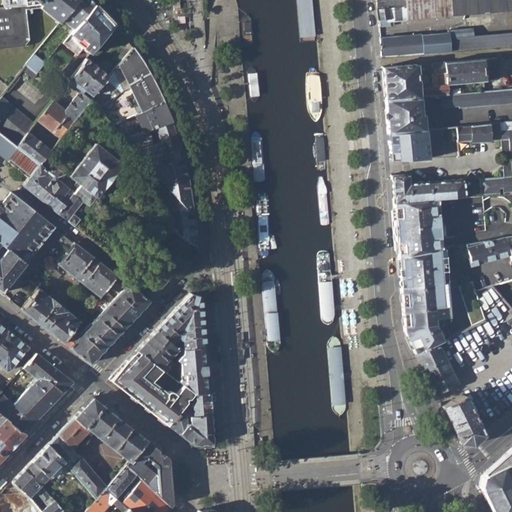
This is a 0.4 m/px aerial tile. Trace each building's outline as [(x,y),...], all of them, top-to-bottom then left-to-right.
[(0,0),(0,96),(27,63),(32,57),(34,54),(39,48),(62,20),(77,0),(0,0)] [(89,0),(77,0),(62,20),(73,28),(93,3),(89,0)] [(312,0),(297,0),(301,40),(316,39),(312,0)] [(376,0),(378,25),(378,27),(394,25),(393,20),(407,19),(406,0),(376,0)] [(431,0),(406,0),(407,19),(433,17),(431,0)] [(450,0),(431,0),(433,17),(452,15),(450,0)] [(469,0),(450,0),(452,15),(471,14),(469,0)] [(511,0),(469,0),(471,14),(511,10),(511,0)] [(91,53),(114,24),(104,14),(93,3),(73,28),(62,41),(77,53),(83,46),(91,53)] [(247,15),(244,14),(242,15),(241,17),(240,19),(241,45),(242,46),(243,47),(245,48),(246,49),(247,49),(249,47),(250,46),(251,44),(249,19),(248,17),(247,15)] [(448,31),(448,32),(450,51),(511,46),(511,32),(471,36),(471,29),(448,31)] [(381,56),(450,51),(448,32),(379,37),(381,56)] [(114,56),(120,61),(132,47),(126,40),(114,56)] [(120,61),(119,63),(142,111),(163,102),(161,99),(147,70),(132,47),(120,61)] [(27,63),(37,72),(42,65),(44,63),(34,54),(32,57),(27,63)] [(494,57),(443,61),(444,82),(447,81),(496,78),(494,57)] [(76,81),(91,61),(87,58),(71,78),(76,81)] [(94,95),(109,76),(91,61),(76,81),(91,93),(94,95)] [(448,95),(447,81),(444,82),(443,61),(431,62),(432,67),(435,73),(433,74),(434,86),(431,86),(417,87),(416,77),(422,77),(421,67),(418,64),(400,65),(382,67),(384,100),(419,97),(431,96),(448,95)] [(113,125),(142,111),(119,63),(109,76),(94,95),(91,99),(113,125)] [(250,70),(249,70),(247,71),(246,72),(245,73),(245,75),(245,97),(246,99),(246,100),(247,101),(247,102),(248,103),(250,103),(251,103),(252,102),(253,102),(254,100),(254,99),(254,97),(254,75),(253,74),(253,73),(252,71),(250,70)] [(54,104),(69,85),(67,83),(51,102),(54,104)] [(459,108),(511,104),(511,89),(508,90),(458,94),(459,106),(459,108)] [(68,108),(77,116),(91,99),(94,95),(91,93),(88,96),(81,90),(68,108)] [(448,95),(431,96),(431,102),(441,102),(442,107),(459,106),(458,94),(448,95)] [(34,123),(0,96),(0,132),(16,146),(27,132),(34,123)] [(387,132),(424,129),(423,117),(420,114),(419,97),(384,100),(387,132)] [(42,143),(50,150),(60,138),(70,125),(74,120),(64,112),(54,104),(51,102),(37,119),(41,122),(52,131),(42,143)] [(113,125),(128,142),(149,132),(156,129),(171,122),(163,102),(142,111),(113,125)] [(77,117),(77,116),(68,108),(64,112),(74,120),(77,117)] [(74,120),(70,125),(77,130),(83,121),(77,117),(74,120)] [(27,132),(30,134),(41,122),(37,119),(34,123),(27,132)] [(144,159),(181,149),(171,122),(156,129),(160,142),(153,145),(149,132),(128,142),(144,159)] [(511,122),(488,124),(457,126),(458,142),(498,139),(507,138),(508,155),(509,155),(511,154),(511,122)] [(442,141),(441,128),(424,129),(387,132),(389,161),(427,159),(426,142),(442,141)] [(257,181),(258,181),(261,180),(263,180),(264,179),(264,178),(261,134),(260,133),(259,132),(258,131),(257,130),(256,129),(255,129),(254,129),(253,130),(252,131),(251,132),(250,134),(250,135),(253,179),(254,179),(255,180),(257,181)] [(16,146),(0,132),(0,153),(29,176),(23,184),(58,212),(73,192),(74,191),(60,180),(46,169),(44,167),(39,164),(16,146)] [(16,146),(39,164),(41,161),(50,150),(42,143),(30,134),(27,132),(16,146)] [(498,139),(502,176),(511,175),(511,166),(509,155),(508,155),(507,138),(498,139)] [(69,175),(76,181),(80,184),(96,196),(122,164),(95,143),(69,175)] [(184,160),(181,149),(144,159),(151,168),(184,160)] [(184,160),(151,168),(165,183),(188,178),(184,160)] [(315,165),(313,171),(312,176),(312,180),(313,186),(313,191),(315,210),(319,212),(322,212),(326,211),(328,209),(329,190),(328,185),(328,180),(327,175),(326,171),(323,164),(319,161),(315,165)] [(46,169),(60,180),(65,173),(51,162),(46,169)] [(390,175),(392,202),(463,197),(461,178),(409,182),(408,174),(390,175)] [(478,178),(479,195),(482,195),(511,192),(511,175),(502,176),(478,178)] [(191,199),(188,178),(165,183),(168,187),(183,204),(192,214),(193,214),(191,199)] [(157,195),(168,187),(165,183),(158,187),(157,195)] [(74,191),(73,192),(82,199),(89,205),(96,196),(80,184),(77,187),(74,191)] [(0,291),(0,292),(53,225),(11,191),(0,204),(0,291)] [(256,196),(255,199),(259,254),(260,256),(261,257),(263,257),(265,258),(267,258),(269,256),(270,255),(271,254),(267,199),(266,196),(265,194),(263,192),(261,191),(259,192),(257,194),(256,196)] [(72,212),(82,199),(73,192),(58,212),(73,225),(79,218),(72,212)] [(397,257),(440,249),(464,245),(471,243),(470,232),(485,230),(482,195),(479,195),(463,197),(392,202),(397,257)] [(172,216),(173,230),(183,237),(196,246),(193,214),(192,214),(183,204),(164,206),(172,216)] [(511,260),(511,259),(511,239),(511,236),(489,242),(488,240),(471,243),(464,245),(470,265),(509,255),(511,260)] [(60,265),(99,295),(108,284),(116,275),(74,241),(56,265),(58,267),(60,265)] [(441,281),(442,281),(441,275),(440,249),(397,257),(399,283),(400,290),(441,281)] [(157,267),(170,277),(181,267),(166,256),(157,267)] [(153,289),(157,292),(167,281),(144,262),(138,269),(145,274),(141,279),(153,289)] [(328,268),(327,270),(330,310),(331,311),(333,312),(334,312),(335,311),(337,311),(337,309),(334,269),(333,268),(332,267),(331,267),(329,267),(328,268)] [(262,273),(261,275),(267,347),(269,349),(270,350),(272,351),(275,352),(277,351),(279,350),(280,348),(281,346),(274,274),(273,272),(272,270),(270,269),(267,268),(265,269),(263,271),(262,273)] [(43,280),(49,285),(56,276),(50,272),(43,280)] [(95,298),(78,319),(79,320),(62,342),(67,346),(89,363),(148,301),(145,298),(116,275),(108,284),(118,293),(114,298),(106,291),(100,299),(96,299),(95,298)] [(457,279),(444,281),(445,290),(459,285),(458,284),(457,279)] [(400,290),(403,330),(414,354),(436,342),(450,335),(443,321),(445,319),(444,316),(441,281),(400,290)] [(475,291),(472,281),(458,284),(459,285),(470,325),(484,318),(475,291)] [(21,309),(62,342),(79,320),(78,319),(41,289),(43,287),(40,285),(21,309)] [(190,293),(156,329),(177,347),(183,347),(204,346),(200,295),(190,293)] [(26,347),(0,325),(0,391),(0,390),(0,366),(5,370),(9,370),(26,347)] [(156,329),(137,349),(166,372),(173,364),(167,359),(178,348),(177,347),(156,329)] [(334,339),(332,339),(330,341),(328,343),(327,346),(327,348),(333,409),(334,412),(335,414),(336,416),(338,417),(339,417),(340,417),(342,416),(343,415),(344,413),(345,411),(345,408),(341,348),(340,345),(340,343),(338,340),(336,339),(334,339)] [(414,354),(433,394),(456,383),(436,342),(414,354)] [(181,354),(176,360),(179,363),(180,375),(182,375),(182,379),(180,379),(177,382),(192,393),(208,392),(207,377),(205,374),(204,366),(205,363),(204,346),(183,347),(183,352),(182,354),(181,354)] [(137,349),(109,379),(148,410),(173,378),(166,372),(137,349)] [(173,360),(175,361),(176,360),(181,354),(182,354),(179,351),(174,356),(175,357),(173,360)] [(13,404),(0,392),(0,415),(22,434),(70,382),(51,367),(34,353),(20,369),(29,377),(33,374),(37,378),(13,404)] [(173,378),(148,410),(168,425),(180,408),(185,402),(186,403),(190,398),(190,395),(191,394),(192,393),(177,382),(173,378)] [(210,414),(208,392),(192,393),(191,394),(190,395),(190,398),(191,403),(188,405),(186,403),(185,402),(180,408),(186,413),(189,415),(190,415),(210,414)] [(470,444),(485,430),(482,423),(477,425),(462,394),(439,405),(456,443),(470,444)] [(92,397),(73,417),(87,429),(93,433),(128,461),(145,439),(133,429),(92,397)] [(212,443),(210,414),(190,415),(189,423),(186,423),(186,413),(180,408),(168,425),(182,437),(193,445),(212,443)] [(493,414),(482,423),(485,430),(497,420),(493,414)] [(0,455),(1,456),(22,434),(0,415),(0,455)] [(73,417),(47,444),(66,465),(77,456),(77,455),(75,454),(76,454),(73,450),(78,445),(75,442),(86,432),(85,431),(87,429),(73,417)] [(145,439),(128,461),(125,464),(136,473),(141,479),(169,505),(171,503),(168,458),(165,455),(145,439)] [(47,444),(23,469),(40,484),(41,485),(48,477),(54,483),(63,474),(67,478),(72,472),(66,465),(47,444)] [(492,511),(511,511),(511,446),(483,472),(484,475),(482,476),(479,485),(492,511)] [(66,465),(72,472),(95,499),(105,488),(106,487),(78,454),(77,455),(77,456),(66,465)] [(136,473),(125,464),(106,487),(105,488),(120,503),(128,494),(125,491),(120,497),(117,495),(136,473)] [(23,469),(13,481),(29,496),(35,491),(44,502),(50,496),(41,485),(40,484),(23,469)] [(167,507),(169,505),(141,479),(139,481),(167,507)] [(29,496),(13,481),(0,494),(0,511),(41,511),(40,510),(29,496)] [(131,511),(163,511),(167,507),(139,481),(128,494),(120,503),(131,511)] [(95,499),(85,511),(84,511),(131,511),(120,503),(105,488),(95,499)] [(40,510),(41,511),(58,511),(61,510),(50,496),(44,502),(47,505),(40,510)]
